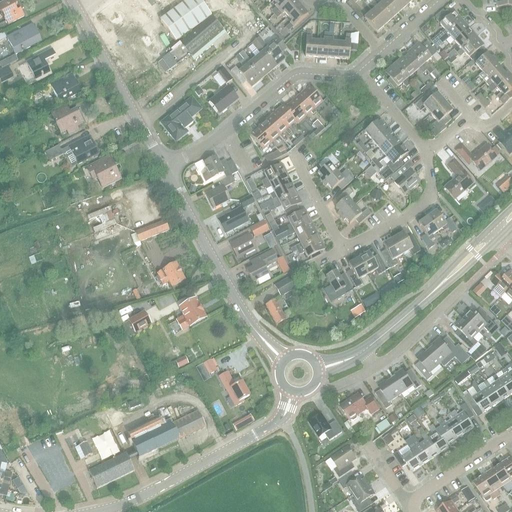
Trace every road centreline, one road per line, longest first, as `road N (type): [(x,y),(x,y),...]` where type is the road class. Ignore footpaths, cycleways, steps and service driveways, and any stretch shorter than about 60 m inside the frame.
road 1 (residential): [(96,511),(164,485),(275,423),(292,391)]
road 2 (tertiary): [(283,361),(251,327),(163,168)]
road 3 (tertiary): [(317,369),(363,351),(494,232)]
road 4 (residential): [(163,168),(213,141),(290,77),(358,71)]
road 5 (tertiary): [(163,168),(70,0)]
road 6 (residential): [(425,154),(430,187),(421,204),(342,249)]
road 7 (residential): [(413,511),(420,494),(511,433)]
